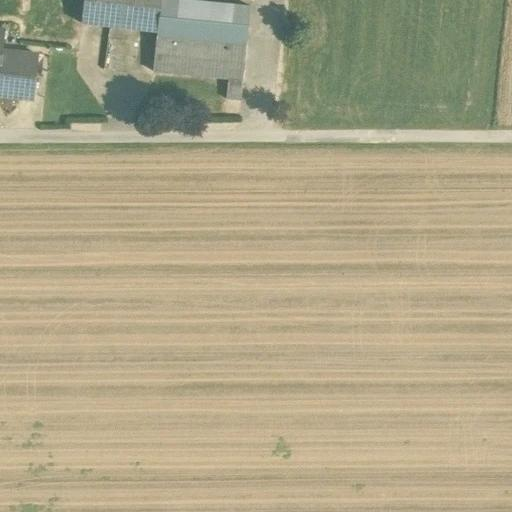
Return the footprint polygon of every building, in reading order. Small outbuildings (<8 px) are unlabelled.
[(83,0),(81,23),(156,32),(159,0),(83,0)] [(180,0),(159,0),(156,32),(156,33),(246,42),(249,7),(180,0)] [(3,32),(0,31),(0,93),(19,95),(21,73),(36,74),(38,55),(2,52),(3,32)] [(246,42),(156,33),(152,72),(228,79),(226,99),(240,100),(246,42)] [(36,74),(21,73),(19,95),(18,97),(33,98),(36,74)]
